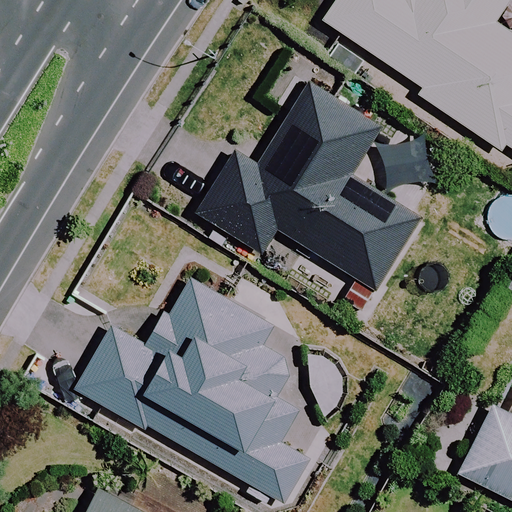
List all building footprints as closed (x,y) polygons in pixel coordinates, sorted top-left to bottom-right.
[(508,0),(339,0),(326,19),(422,87),(418,92),(501,150),(505,143),(511,147),(511,36),(492,23),(508,0)] [(382,131),(311,86),(258,169),(237,156),(199,214),(263,254),(279,229),(373,289),(417,220),(352,178),(382,131)] [(303,343),(190,282),(153,350),(109,327),(76,389),(289,504),(312,463),(278,445),(297,411),(273,398),(303,343)] [(511,413),(493,404),(458,473),(511,500),(511,413)] [(148,511),(101,488),(88,511),(53,511),(47,509),(45,511),(148,511)]
